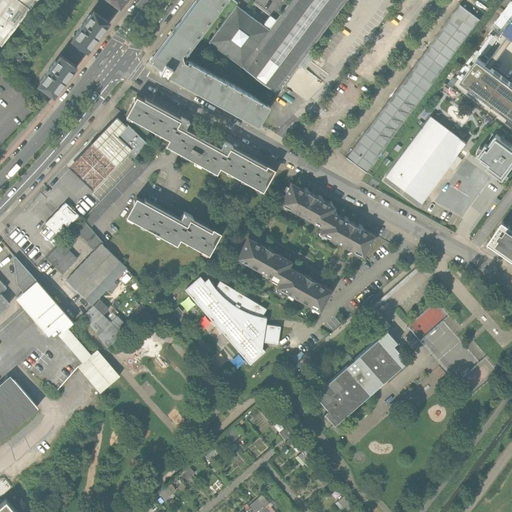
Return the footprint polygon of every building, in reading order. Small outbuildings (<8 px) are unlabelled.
[(0,0),(0,44),(1,45),(35,0),(0,0)] [(117,0),(103,0),(96,10),(110,20),(122,4),(117,0)] [(225,0),(194,0),(193,2),(149,61),(156,65),(160,67),(159,70),(183,84),(208,98),(232,111),(257,125),(267,105),(186,61),(184,63),(181,61),(179,54),(182,50),(184,52),(225,0)] [(289,0),(276,19),(268,29),(241,66),(277,93),(344,0),(289,0)] [(494,23),(504,31),(511,20),(511,0),(510,1),(494,23)] [(460,4),(346,157),(366,172),(480,19),(460,4)] [(208,42),(241,66),(268,29),(264,26),(236,5),(208,42)] [(94,8),(71,39),(74,41),(87,50),(110,20),(96,10),(94,8)] [(271,16),(264,26),(268,29),(276,19),(271,16)] [(74,41),(63,55),(76,64),(87,50),(74,41)] [(63,55),(61,53),(38,84),(54,96),(77,65),(76,64),(63,55)] [(511,66),(498,56),(471,92),(503,115),(511,104),(511,66)] [(163,144),(189,158),(201,137),(172,122),(175,118),(136,97),(126,116),(167,137),(163,144)] [(93,189),(129,152),(114,138),(126,125),(117,117),(69,167),(93,189)] [(430,117),(386,177),(421,203),(423,200),(461,150),(466,143),(430,117)] [(127,124),(126,125),(114,138),(129,152),(134,157),(148,143),(127,124)] [(511,169),(511,145),(496,134),(488,145),(486,144),(478,155),(482,158),(479,163),(504,180),(511,169)] [(223,149),(201,137),(189,158),(216,172),(220,165),(262,188),(273,167),(227,142),(223,149)] [(148,152),(83,220),(90,229),(156,160),(148,152)] [(279,201),(322,225),(331,211),(334,205),(291,181),(279,201)] [(181,212),(178,218),(142,199),(141,201),(133,197),(123,216),(174,244),(177,238),(206,254),(218,232),(210,228),(210,229),(189,217),(189,216),(181,212)] [(45,224),(58,237),(70,225),(74,229),(83,220),(78,216),(79,215),(66,202),(45,224)] [(374,235),(331,211),(322,225),(319,230),(362,255),(374,235)] [(503,219),(488,240),(496,246),(511,257),(511,225),(503,219)] [(104,244),(90,229),(83,220),(74,229),(73,230),(88,244),(87,245),(94,252),(102,244),(103,245),(104,244)] [(73,230),(74,229),(70,225),(58,237),(63,241),(73,230)] [(236,258),(280,281),(288,266),(291,260),(248,237),(236,258)] [(78,259),(61,243),(46,259),(63,275),(78,259)] [(103,245),(102,244),(94,252),(66,280),(91,305),(106,290),(110,294),(117,287),(113,283),(127,269),(103,245)] [(68,278),(85,260),(81,256),(64,274),(68,278)] [(23,292),(16,298),(48,334),(57,326),(62,331),(57,335),(81,362),(77,365),(100,392),(119,376),(100,353),(96,349),(90,355),(66,327),(72,322),(15,257),(13,258),(17,285),(23,292)] [(331,290),(288,266),(280,281),(277,287),(320,310),(331,290)] [(199,279),(186,290),(250,364),(264,353),(259,348),(260,342),(276,344),(279,328),(265,326),(264,320),(270,309),(220,281),(215,290),(208,281),(204,284),(199,279)] [(0,311),(9,303),(0,292),(6,287),(0,280),(0,311)] [(106,348),(122,334),(118,330),(124,324),(117,316),(111,323),(103,315),(108,309),(99,300),(93,306),(82,317),(94,331),(106,348)] [(387,331),(314,395),(328,411),(324,414),(334,425),(407,361),(393,346),(397,343),(387,331)] [(0,437),(37,407),(13,379),(0,389),(0,437)] [(276,511),(265,494),(250,503),(255,511),(276,511)] [(0,511),(15,511),(5,500),(0,504),(0,511)]
